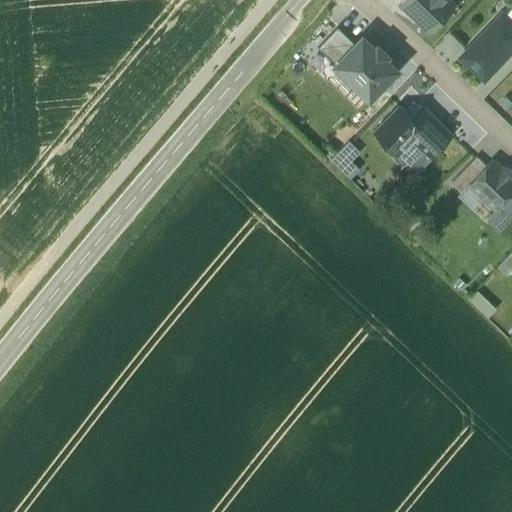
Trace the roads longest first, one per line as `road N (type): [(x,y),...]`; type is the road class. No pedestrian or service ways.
road 1 (tertiary): [(303,0),(0,362)]
road 2 (residential): [(365,0),(511,148)]
